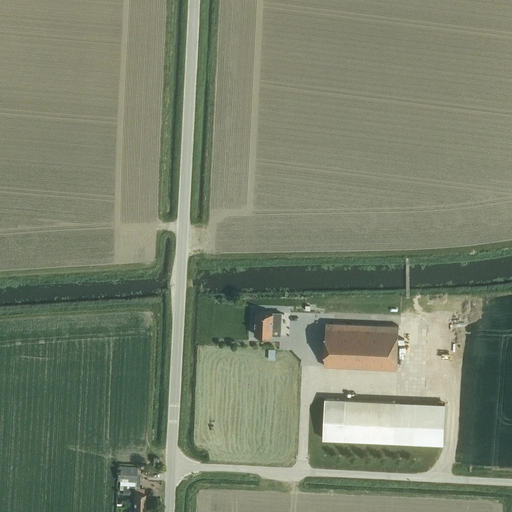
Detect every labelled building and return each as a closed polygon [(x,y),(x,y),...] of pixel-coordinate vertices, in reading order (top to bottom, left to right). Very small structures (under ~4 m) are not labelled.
[(255,335),(272,335),(272,334),(280,335),(280,328),(281,329),(282,313),(256,312),(255,335)] [(325,365),(397,368),(399,325),(333,323),(327,322),(325,365)] [(444,443),(445,403),(424,402),(325,398),(323,438),(444,443)] [(118,466),(118,480),(120,480),(120,481),(136,482),(137,482),(137,477),(137,466),(118,466)] [(120,481),(120,489),(123,489),(123,494),(134,494),(134,488),(135,488),(136,482),(120,481)] [(134,508),(133,511),(145,511),(146,493),(144,493),(144,488),(135,488),(134,488),(134,494),(134,508)]
